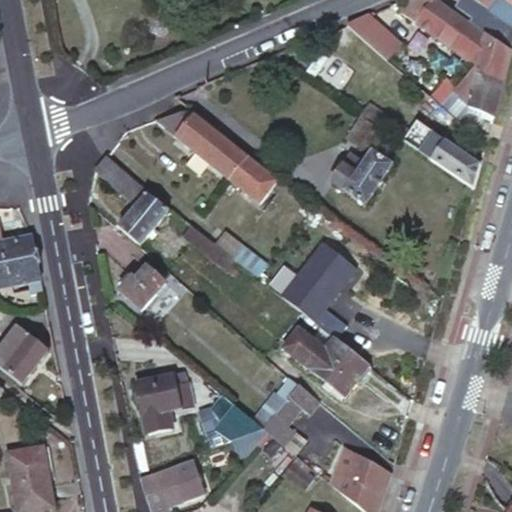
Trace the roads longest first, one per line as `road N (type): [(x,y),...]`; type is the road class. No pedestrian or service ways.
road 1 (residential): [(349,0),(34,137)]
road 2 (tertiary): [(34,137),(85,442)]
road 3 (secondary): [(511,236),(427,511)]
road 4 (tertiary): [(7,0),(34,137)]
